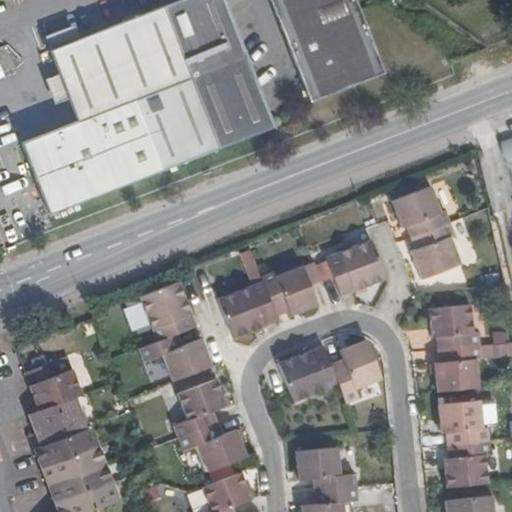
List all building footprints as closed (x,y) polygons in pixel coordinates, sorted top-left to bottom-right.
[(47,226),(272,136),(219,0),(200,0),(76,49),(46,61),(56,85),(65,111),(74,132),(19,155),(47,226)] [(268,0),(310,111),(384,82),(352,0),(268,0)] [(46,61),(76,49),(70,36),(41,47),(46,61)] [(52,116),(65,111),(56,85),(42,90),(52,116)] [(511,142),(498,148),(499,152),(511,147),(511,142)] [(511,147),(499,152),(500,170),(511,165),(511,147)] [(409,227),(414,240),(454,225),(448,211),(444,213),(436,189),(395,204),(405,228),(409,227)] [(454,225),(414,240),(417,249),(413,252),(421,275),(462,261),(453,238),(458,236),(454,225)] [(373,238),(329,257),(330,259),(336,275),(344,295),(389,277),(373,238)] [(330,259),(318,263),(324,279),(336,275),(330,259)] [(317,261),(303,266),(310,285),(324,279),(318,263),(317,261)] [(264,282),(278,316),(290,312),(292,315),(318,305),(310,285),(303,266),(277,276),(275,272),(262,277),(264,282)] [(221,299),(236,337),(279,319),(278,316),(264,282),(221,299)] [(178,335),(197,328),(180,283),(142,297),(159,342),(178,335)] [(445,340),(446,353),(487,349),(486,332),(481,333),(479,306),(438,309),(440,340),(445,340)] [(184,347),(178,335),(159,342),(141,350),(145,361),(163,355),(174,381),(212,366),(202,340),(184,347)] [(336,363),(343,383),(351,401),(363,396),(360,388),(386,378),(369,340),(345,350),(348,359),(336,363)] [(329,345),(280,364),(296,400),(343,383),(336,363),(329,345)] [(442,365),(445,394),(486,389),(484,363),(488,363),(487,349),(446,353),(447,365),(442,365)] [(60,361),(28,373),(43,412),(78,399),(85,396),(76,370),(64,374),(60,361)] [(180,437),(217,423),(213,411),(227,405),(217,378),(179,393),(189,418),(176,424),(180,437)] [(31,438),(36,450),(91,428),(78,399),(43,412),(45,418),(34,423),(39,435),(36,436),(31,438)] [(453,433),(454,446),(496,442),(494,427),(490,428),(487,401),(446,405),(449,434),(453,433)] [(31,417),(34,423),(45,418),(43,412),(31,417)] [(222,433),(217,423),(180,437),(185,448),(198,443),(209,467),(247,453),(236,427),(222,433)] [(36,450),(43,467),(102,444),(95,427),(91,428),(36,450)] [(451,459),(452,488),(494,483),(493,456),(497,456),(496,442),(454,446),(454,459),(451,459)] [(43,467),(50,485),(109,462),(102,444),(43,467)] [(319,492),(361,488),(360,475),(346,477),(342,449),(301,453),(303,480),(318,478),(319,492)] [(50,485),(57,504),(116,480),(109,462),(50,485)] [(253,498),(242,471),(205,485),(215,511),(214,511),(237,511),(235,505),(253,498)] [(60,511),(89,511),(123,498),(116,480),(57,504),(60,511)] [(204,485),(191,490),(199,511),(214,511),(215,511),(204,485)] [(155,486),(144,491),(147,500),(159,495),(155,486)] [(362,501),(361,488),(319,492),(321,504),(306,506),(306,511),(348,511),(348,502),(362,501)] [(499,511),(498,497),(452,501),(452,511),(499,511)]
